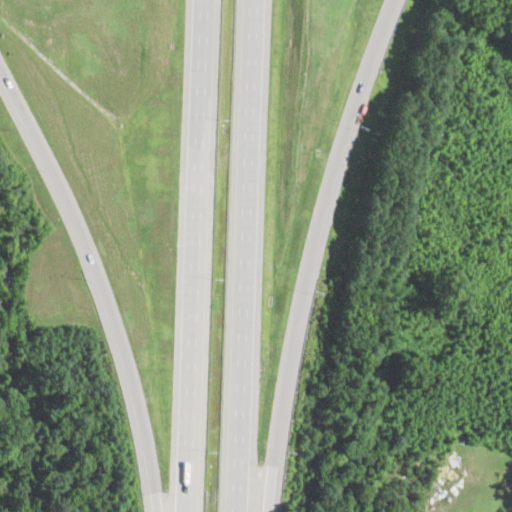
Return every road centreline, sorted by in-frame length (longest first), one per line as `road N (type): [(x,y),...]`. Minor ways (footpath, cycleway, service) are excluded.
road 1 (motorway): [(264,511),(319,233),(397,0)]
road 2 (motorway): [(205,0),(183,511)]
road 3 (motorway): [(238,511),(259,0)]
road 4 (motorway): [(0,72),(73,217),(113,324),(155,511)]
